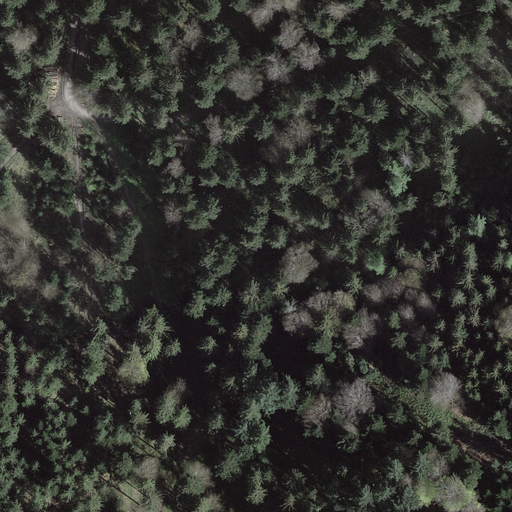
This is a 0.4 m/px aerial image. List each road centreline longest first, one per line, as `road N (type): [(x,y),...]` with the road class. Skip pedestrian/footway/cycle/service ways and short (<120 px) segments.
road 1 (track): [(63,95),(99,118),(190,114),(353,43),(478,0)]
road 2 (track): [(0,165),(63,95),(78,0)]
